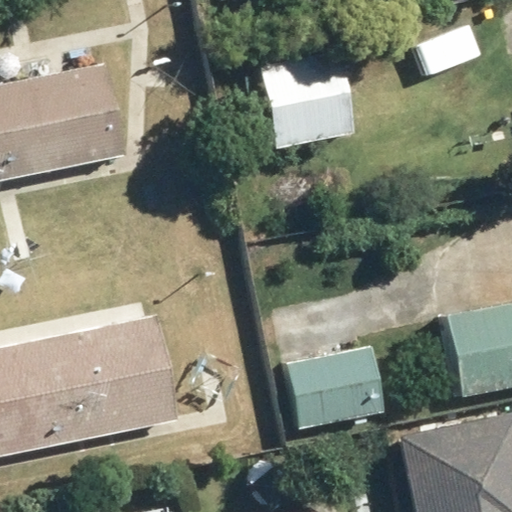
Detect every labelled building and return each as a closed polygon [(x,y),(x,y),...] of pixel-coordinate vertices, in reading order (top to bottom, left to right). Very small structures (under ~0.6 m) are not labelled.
[(249,66),(267,146),(348,129),(330,48),(249,66)] [(97,63),(0,82),(0,177),(116,155),(97,63)] [(511,304),(437,319),(453,404),(511,393),(511,304)] [(149,311),(0,341),(0,452),(171,418),(149,311)] [(272,365),(286,434),(372,417),(358,347),(272,365)] [(511,511),(511,407),(399,426),(413,511),(511,511)]
